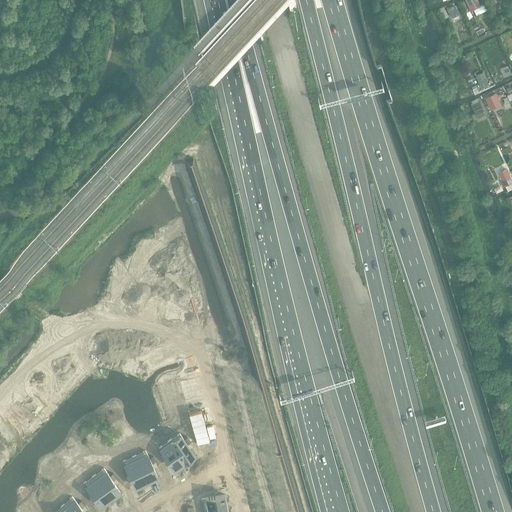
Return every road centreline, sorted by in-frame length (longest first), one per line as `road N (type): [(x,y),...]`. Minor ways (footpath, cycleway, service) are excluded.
road 1 (motorway): [(487,511),(327,0)]
road 2 (motorway): [(233,0),(382,511)]
road 3 (motorway): [(433,511),(305,0)]
road 4 (motorway): [(230,0),(247,135),(341,511)]
road 5 (residential): [(133,511),(199,478),(217,442),(205,368),(194,354),(134,324),(111,323),(64,339),(0,402)]
